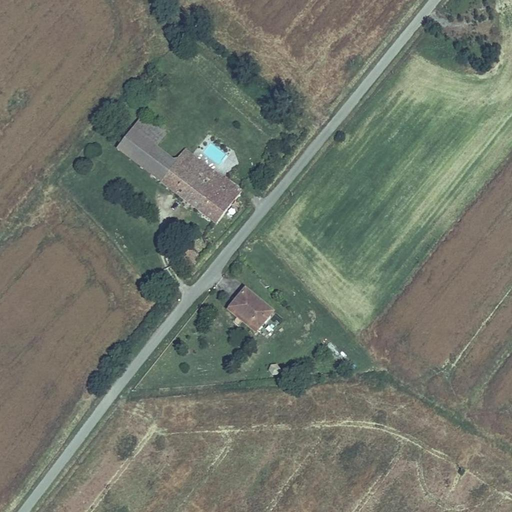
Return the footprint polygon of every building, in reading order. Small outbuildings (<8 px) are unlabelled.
[(117,151),(150,175),(166,155),(157,147),(165,134),(142,118),(117,151)] [(166,155),(150,175),(216,223),(240,191),(224,179),(222,181),(215,175),(206,185),(181,167),(166,155)] [(206,185),(215,175),(190,157),(181,167),(206,185)] [(191,260),(196,255),(180,242),(176,247),(191,260)] [(227,311),(255,334),(271,314),(244,292),(227,311)]
